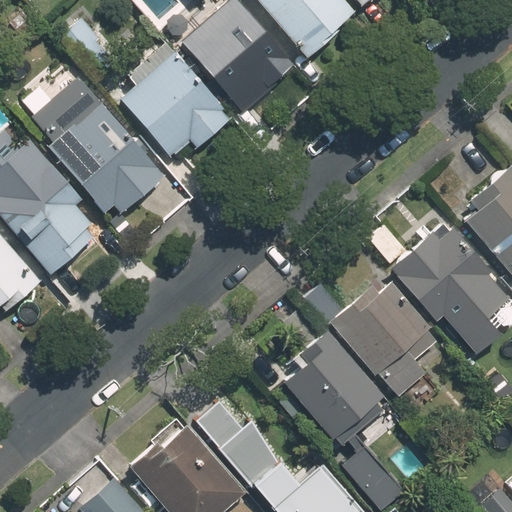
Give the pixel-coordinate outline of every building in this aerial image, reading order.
[(135,0),(147,14),(162,0),(135,0)] [(285,63),(226,0),(220,0),(191,28),(196,33),(178,50),(237,114),(261,92),(258,89),(285,63)] [(346,13),(334,0),(242,0),(298,61),(331,31),(329,28),(346,13)] [(364,0),(347,0),(355,9),(364,0)] [(109,52),(74,16),(55,34),(91,71),(109,52)] [(223,120),(156,45),(102,93),(163,161),(182,144),(188,152),(223,120)] [(135,235),(115,212),(154,178),(53,61),(21,88),(24,92),(14,101),(25,114),(21,117),(39,137),(33,142),(34,144),(123,246),(135,235)] [(0,228),(41,277),(86,239),(77,229),(82,225),(65,205),(71,199),(26,147),(10,160),(0,148),(0,228)] [(454,221),(506,280),(511,276),(511,275),(511,182),(497,166),(460,199),(468,209),(454,221)] [(434,317),(468,353),(489,333),(476,319),(501,296),(432,223),(403,250),(379,225),(362,242),(384,265),(379,270),(428,322),(434,317)] [(0,312),(32,282),(0,248),(0,312)] [(319,324),(391,399),(419,372),(407,360),(431,338),(378,283),(367,294),(359,285),(319,324)] [(272,383),(330,446),(337,440),(351,455),(333,471),(370,511),(373,511),(396,491),(346,437),(382,404),(314,331),(282,361),(289,368),(272,383)] [(272,511),(343,511),(347,509),(294,449),(281,460),(214,384),(183,411),(272,511)] [(121,469),(158,511),(214,511),(235,494),(173,423),(121,469)] [(70,511),(137,511),(139,511),(110,478),(70,511)] [(473,504),(479,511),(511,511),(511,507),(493,486),(473,504)]
